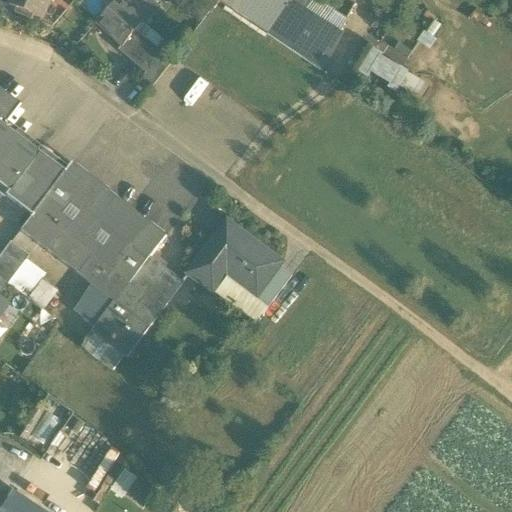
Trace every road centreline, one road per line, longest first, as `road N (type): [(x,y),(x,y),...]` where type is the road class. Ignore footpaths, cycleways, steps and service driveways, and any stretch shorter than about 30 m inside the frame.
road 1 (unclassified): [(319,255),(58,61),(0,36)]
road 2 (track): [(511,398),(319,255)]
